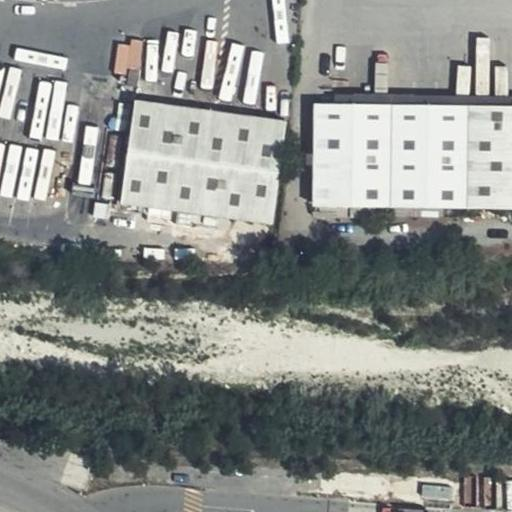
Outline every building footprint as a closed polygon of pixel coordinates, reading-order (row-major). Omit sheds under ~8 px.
[(144,40),(120,39),(118,70),(142,72),(144,40)] [(269,228),(285,124),(132,102),(117,206),(269,228)] [(389,211),(391,105),(312,104),(310,210),(389,211)] [(463,213),(466,106),(391,105),(389,211),(463,213)] [(511,107),(466,106),(463,213),(511,214),(511,107)]
